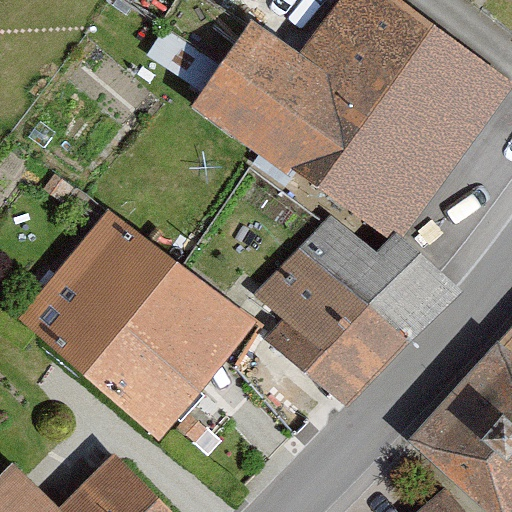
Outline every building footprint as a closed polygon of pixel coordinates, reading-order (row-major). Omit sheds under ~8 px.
[(234,18),(175,103),(371,236),(383,247),(391,239),(505,72),(400,0),(323,0),(285,54),(234,18)] [(233,312),(98,206),(5,323),(140,429),(233,312)] [(321,211),(243,292),(347,392),(444,291),(391,239),(383,247),(371,236),(360,248),(321,211)] [(511,314),(396,436),(476,511),(504,511),(511,504),(511,314)] [(0,511),(167,511),(101,446),(51,496),(1,446),(0,446),(0,511)] [(448,511),(419,481),(385,511),(448,511)]
